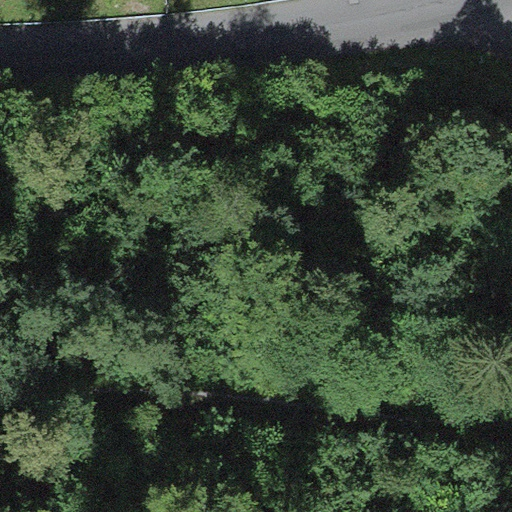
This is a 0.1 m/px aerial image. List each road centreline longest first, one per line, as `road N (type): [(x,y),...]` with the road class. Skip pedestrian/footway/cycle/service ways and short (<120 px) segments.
road 1 (track): [(0,396),(105,365),(401,429),(511,437)]
road 2 (unclassified): [(406,0),(145,44),(0,45)]
